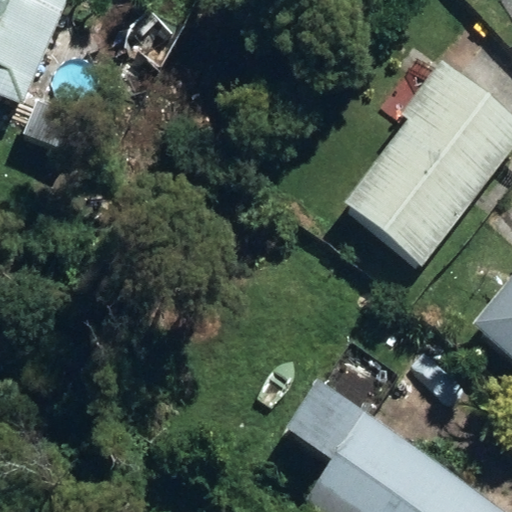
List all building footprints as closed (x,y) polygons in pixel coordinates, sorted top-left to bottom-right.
[(0,0),(0,107),(18,115),(65,0),(0,0)] [(189,19),(154,6),(136,60),(171,72),(189,19)] [(337,217),(418,279),(511,154),(511,131),(436,75),(395,127),(400,132),(337,217)] [(511,290),(467,346),(511,382),(511,290)] [(305,511),(482,511),(360,433),(305,511)]
